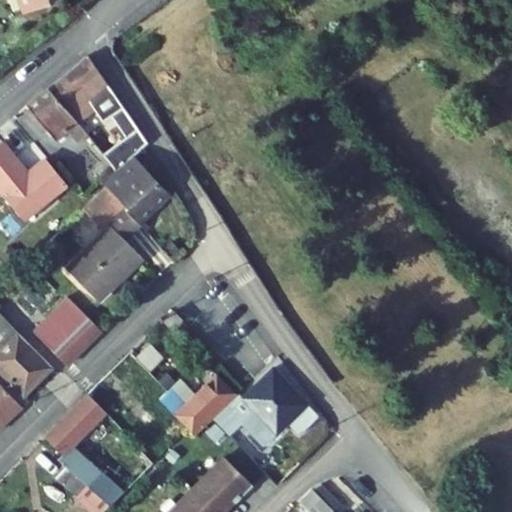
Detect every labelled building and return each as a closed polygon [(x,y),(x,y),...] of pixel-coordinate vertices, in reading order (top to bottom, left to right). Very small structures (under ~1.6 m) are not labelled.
[(18,0),(24,13),(52,2),(52,0),(18,0)] [(87,55),(47,87),(48,88),(76,122),(87,134),(111,163),(117,170),(134,156),(147,142),(87,55)] [(329,74),(335,81),(344,74),(334,60),(316,73),(321,80),(329,74)] [(48,88),(27,105),(55,140),(67,129),(78,142),(87,134),(76,122),(48,88)] [(0,189),(25,219),(66,184),(44,158),(28,172),(2,141),(0,142),(0,189)] [(142,224),(172,197),(134,156),(104,184),(142,224)] [(111,163),(95,177),(101,184),(117,170),(111,163)] [(125,240),(140,225),(122,207),(120,208),(104,190),(83,209),(101,227),(107,221),(112,226),(67,270),(97,300),(141,256),(125,240)] [(164,250),(170,257),(177,250),(170,243),(164,250)] [(1,258),(12,268),(23,257),(12,246),(1,258)] [(39,273),(30,264),(18,276),(27,286),(39,273)] [(53,320),(34,339),(46,351),(50,347),(67,364),(101,330),(82,312),(74,305),(56,322),(53,320)] [(174,311),(164,320),(173,330),(183,320),(174,311)] [(0,332),(4,336),(0,339),(0,347),(2,349),(18,333),(0,313),(0,332)] [(0,370),(24,394),(52,367),(18,333),(2,349),(0,350),(0,370)] [(242,396),(241,397),(253,411),(241,423),(263,446),(276,434),(277,435),(288,423),(298,434),(318,415),(308,404),(309,403),(273,366),(242,396)] [(167,391),(159,399),(187,428),(192,433),(235,393),(217,374),(200,389),(186,374),(167,391)] [(0,425),(22,405),(0,381),(0,425)] [(88,394),(45,437),(63,455),(106,412),(88,394)] [(241,397),(242,396),(239,394),(214,418),(251,458),(256,453),(234,430),(241,423),(253,411),(241,397)] [(222,456),(191,488),(214,511),(223,511),(235,501),(232,499),(237,495),(239,497),(251,484),(222,456)] [(295,457),(272,480),(277,485),(300,462),(295,457)] [(91,511),(102,511),(109,505),(67,468),(57,478),(77,495),(75,497),(91,511)] [(321,483),(312,489),(334,511),(346,511),(345,510),(347,508),(321,483)] [(167,511),(214,511),(191,488),(167,511)] [(334,511),(312,489),(299,501),(310,511),(334,511)]
